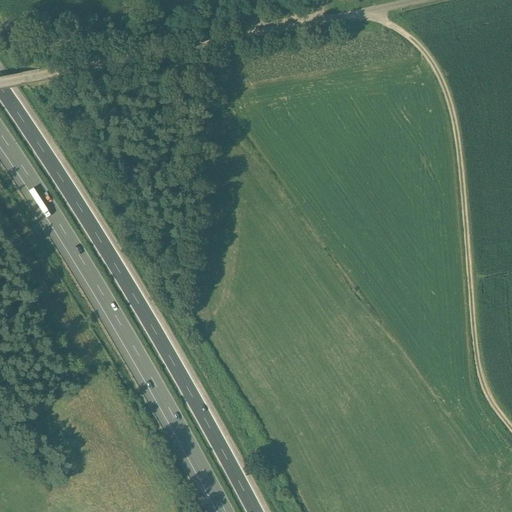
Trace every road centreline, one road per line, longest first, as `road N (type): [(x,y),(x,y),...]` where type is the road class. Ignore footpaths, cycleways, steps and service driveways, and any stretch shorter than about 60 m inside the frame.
road 1 (motorway): [(257,511),(99,229),(0,85)]
road 2 (track): [(350,14),(405,35),(440,79),(465,210),(479,379),(511,432)]
road 3 (motorway): [(0,129),(83,250),(223,511)]
road 4 (unclassified): [(0,80),(169,48)]
road 5 (residential): [(273,27),(411,0)]
